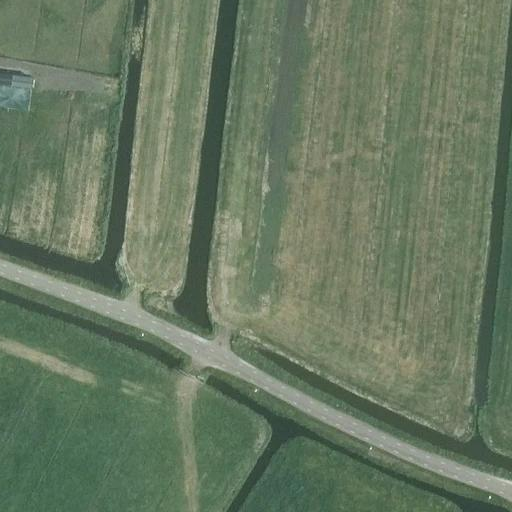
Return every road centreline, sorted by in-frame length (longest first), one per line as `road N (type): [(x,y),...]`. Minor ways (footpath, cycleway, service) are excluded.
road 1 (unclassified): [(511,490),(432,464),(209,355),(0,273)]
road 2 (track): [(250,223),(225,336),(173,401)]
road 3 (track): [(173,401),(0,347)]
road 4 (track): [(151,170),(126,322)]
